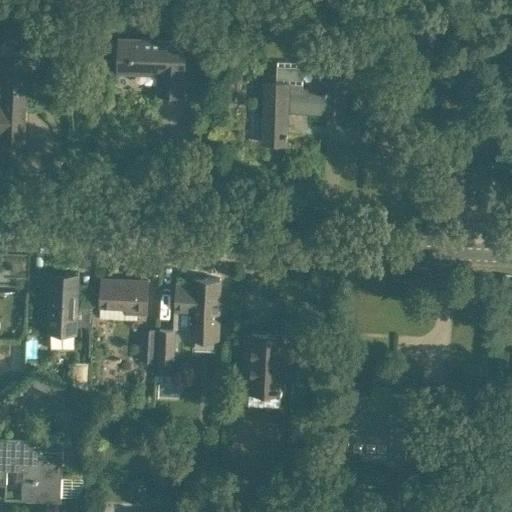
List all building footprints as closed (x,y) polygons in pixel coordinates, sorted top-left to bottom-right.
[(0,132),(1,132),(1,140),(25,141),(25,139),(26,121),(26,111),(28,59),(40,60),(40,35),(39,35),(40,25),(4,23),(3,34),(0,33),(0,58),(4,58),(2,100),(0,100),(0,132)] [(120,38),(120,50),(119,70),(160,71),(159,91),(184,92),(186,40),(120,38)] [(325,86),(302,85),(303,60),(276,59),(276,80),(268,79),(266,122),(265,142),(286,143),(286,135),(288,135),(288,131),(286,131),(287,109),(326,110),(326,115),(344,116),(347,42),(328,41),(328,44),(319,44),(319,60),(326,60),(325,86)] [(53,271),(53,291),(52,331),(76,332),(77,291),(78,271),(53,271)] [(218,338),(221,277),(196,276),(195,284),(177,283),(176,307),(175,307),(175,313),(194,314),(193,337),(218,338)] [(102,277),(101,297),(101,303),(128,305),(128,309),(148,310),(149,279),(102,277)] [(142,326),(139,360),(156,361),(158,327),(142,326)] [(173,362),(174,362),(176,329),(159,328),(157,361),(159,361),(158,374),(172,375),(173,362)] [(251,352),(248,403),(281,405),(281,391),(283,391),(284,367),(296,367),(298,340),(286,339),(286,334),(252,332),(251,352)] [(74,360),(73,384),(90,392),(91,360),(74,360)] [(486,378),(486,393),(499,393),(499,378),(486,378)] [(388,459),(391,459),(390,464),(401,464),(402,460),(406,460),(406,456),(407,456),(408,441),(409,414),(410,394),(391,393),(390,404),(368,403),(369,395),(349,394),(348,409),(340,408),(338,436),(390,439),(388,459)] [(23,498),(57,500),(59,459),(63,459),(64,440),(0,437),(0,482),(7,483),(8,468),(24,469),(23,498)] [(511,464),(511,449),(506,445),(499,455),(511,464)]
